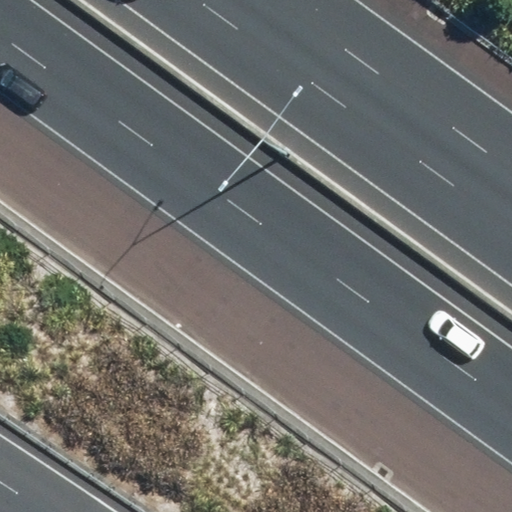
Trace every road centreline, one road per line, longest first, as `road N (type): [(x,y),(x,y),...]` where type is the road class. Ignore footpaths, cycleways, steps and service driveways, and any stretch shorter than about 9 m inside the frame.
road 1 (motorway): [(511,372),(0,4)]
road 2 (motorway): [(294,0),(511,154)]
